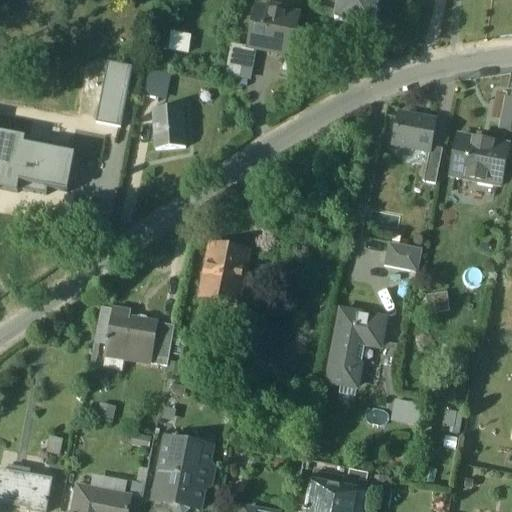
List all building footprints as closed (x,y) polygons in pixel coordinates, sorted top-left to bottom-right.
[(378,0),(337,0),(333,20),(372,28),(378,0)] [(266,11),(256,9),(248,48),(289,57),(297,17),(287,15),(287,14),(266,9),(266,11)] [(189,39),(156,34),(154,49),(187,54),(189,39)] [(223,75),(250,81),(256,53),(230,46),(223,75)] [(120,129),(131,71),(111,67),(103,108),(99,108),(96,125),(120,129)] [(163,75),(148,72),(143,96),(158,99),(163,75)] [(511,102),(505,101),(499,130),(511,132),(511,102)] [(182,109),(152,111),(154,152),(184,150),(182,109)] [(0,116),(0,192),(18,196),(18,193),(46,198),(47,192),(67,196),(76,150),(0,135),(0,122),(1,117),(0,116)] [(435,124),(398,117),(392,145),(429,152),(430,149),(435,124)] [(508,148),(458,138),(450,178),(500,187),(508,148)] [(442,152),(430,149),(429,152),(423,184),(435,187),(442,152)] [(422,252),(389,245),(383,269),(416,276),(422,252)] [(247,255),(212,248),(202,299),(237,306),(247,255)] [(129,314),(112,311),(104,358),(150,366),(157,326),(128,321),(129,314)] [(341,312),(332,355),(350,359),(350,358),(353,343),(372,347),(372,345),(380,347),(383,332),(375,330),(377,321),(359,317),(359,316),(341,312)] [(255,318),(235,314),(229,341),(249,345),(255,318)] [(174,329),(157,326),(150,366),(167,369),(174,329)] [(350,359),(332,355),(326,384),(342,387),(342,384),(356,387),(361,366),(356,365),(357,359),(350,358),(350,359)] [(212,451),(165,441),(154,496),(172,499),(170,509),(171,511),(188,511),(189,510),(196,511),(199,511),(206,482),(214,478),(209,468),(212,451)] [(29,473),(9,469),(8,474),(0,472),(0,504),(31,510),(30,511),(45,511),(51,482),(28,478),(29,473)] [(351,511),(355,492),(312,483),(307,510),(306,511),(351,511)] [(127,511),(130,499),(78,489),(73,511),(127,511)]
